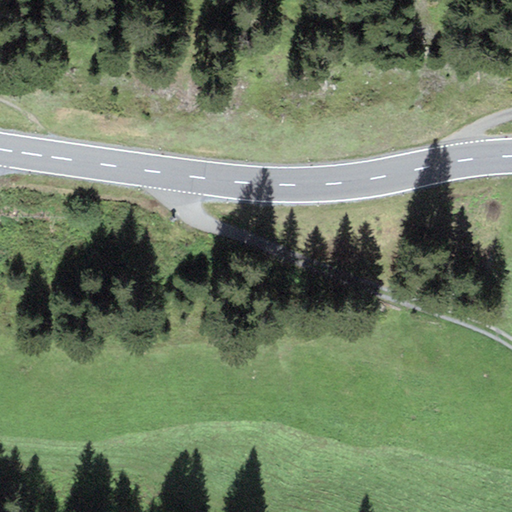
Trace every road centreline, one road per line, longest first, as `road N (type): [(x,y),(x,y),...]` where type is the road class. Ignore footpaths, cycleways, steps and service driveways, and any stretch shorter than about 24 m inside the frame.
road 1 (primary): [(511,155),(306,185),(0,149)]
road 2 (track): [(151,171),(207,224),(511,349)]
